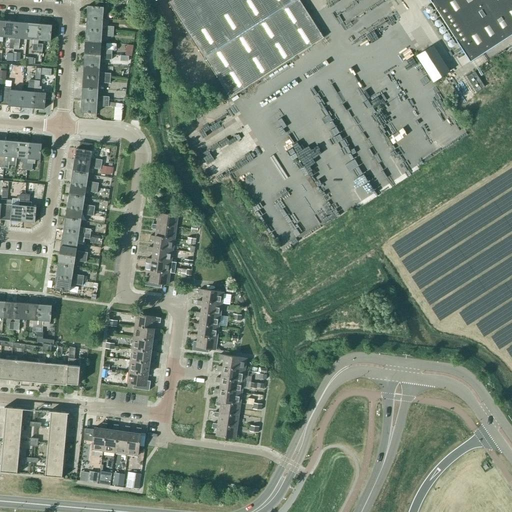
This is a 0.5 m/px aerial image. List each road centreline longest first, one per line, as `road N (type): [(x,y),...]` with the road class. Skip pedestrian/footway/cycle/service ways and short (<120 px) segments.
road 1 (residential): [(171,372),(178,309),(135,301),(125,291),(138,141),(126,131),(60,126)]
road 2 (tertiary): [(400,362),(358,357),(333,368),(267,493),(245,511)]
road 3 (tertiary): [(264,511),(285,486),(330,389),(357,371),(388,375)]
road 4 (residential): [(0,5),(68,12),(60,126)]
road 5 (residential): [(0,238),(31,240),(47,230),(60,126)]
